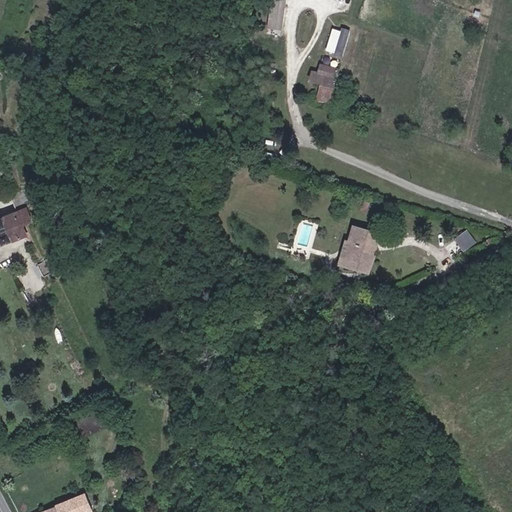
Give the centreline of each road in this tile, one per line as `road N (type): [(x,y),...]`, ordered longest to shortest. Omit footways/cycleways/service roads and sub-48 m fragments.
road 1 (track): [(511,216),(417,190),(306,138),(290,92),(296,57),(313,37),(322,4),(300,0)]
road 2 (unclassified): [(511,242),(371,306),(345,332),(392,511)]
